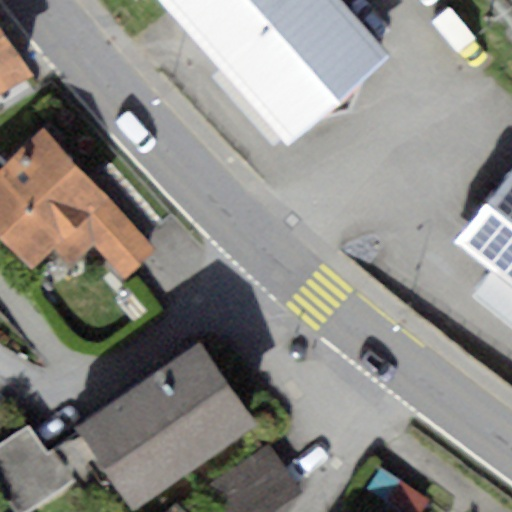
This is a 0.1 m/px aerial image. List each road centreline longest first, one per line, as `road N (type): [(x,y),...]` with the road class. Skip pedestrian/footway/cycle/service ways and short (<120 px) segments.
road 1 (primary): [(43,0),(271,238)]
road 2 (residential): [(271,238),(80,386)]
road 3 (primary): [(271,238),(432,383)]
road 4 (residential): [(432,383),(312,511)]
road 5 (residential): [(0,287),(80,386)]
